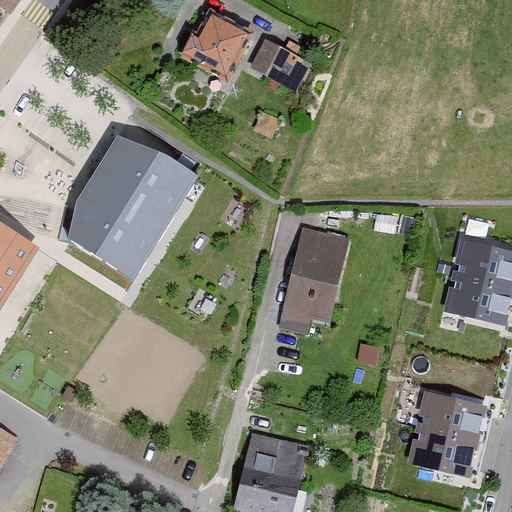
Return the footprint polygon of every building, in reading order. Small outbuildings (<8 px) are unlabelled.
[(178,56),(225,80),(247,36),(210,17),(198,41),(188,36),(178,56)] [(263,43),(249,71),(288,90),(302,62),(263,43)] [(66,243),(134,284),(197,179),(117,135),(74,201),(66,243)] [(0,309),(37,252),(0,228),(0,309)] [(301,231),(279,326),(306,332),(309,320),(329,324),(348,242),(301,231)] [(509,250),(450,237),(434,312),(493,324),(509,250)] [(88,375),(168,413),(201,343),(121,305),(88,375)] [(474,401),(411,388),(396,464),(459,477),(474,401)] [(0,430),(0,471),(19,442),(0,430)] [(251,437),(234,511),(294,511),(308,449),(251,437)]
